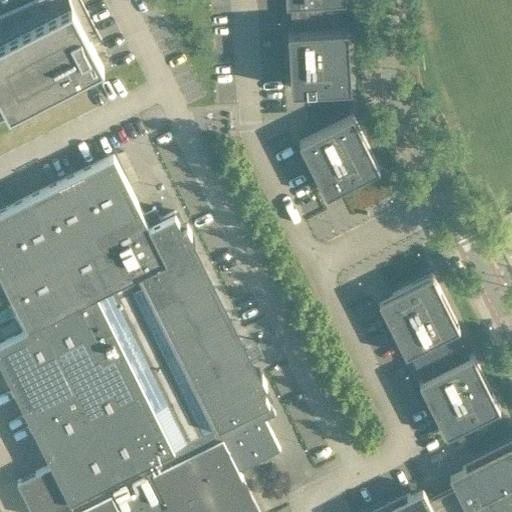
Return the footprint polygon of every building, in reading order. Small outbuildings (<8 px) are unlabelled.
[(288,27),(291,87),(351,83),(347,23),(343,23),(341,0),(290,0),(292,26),(288,27)] [(72,6),(0,42),(0,98),(9,115),(103,66),(90,41),(72,6)] [(299,140),(326,194),(380,167),(353,113),(299,140)] [(262,384),(266,382),(267,382),(260,367),(253,365),(250,360),(251,359),(251,358),(249,359),(244,347),(245,346),(244,345),(243,346),(192,244),(195,237),(187,223),(183,225),(175,210),(161,217),(155,205),(143,211),(114,153),(0,209),(0,272),(27,326),(0,339),(0,359),(52,462),(17,480),(33,511),(42,511),(70,498),(76,509),(70,511),(260,511),(239,468),(280,447),(265,416),(275,411),(262,384)] [(419,379),(446,433),(500,406),(473,352),(469,354),(456,327),(459,326),(432,272),(379,299),(406,352),(409,351),(423,377),(419,379)] [(511,511),(511,440),(450,472),(456,485),(429,499),(423,486),(370,511),(511,511)]
